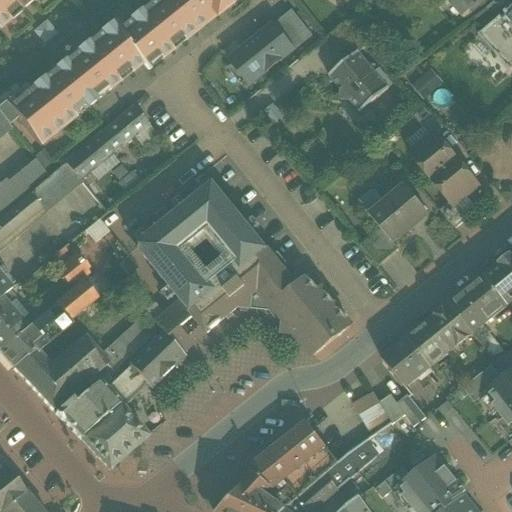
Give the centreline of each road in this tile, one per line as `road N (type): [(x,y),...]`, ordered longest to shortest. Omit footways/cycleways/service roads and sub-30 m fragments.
road 1 (residential): [(269,0),(178,78),(382,331)]
road 2 (residential): [(142,501),(282,387),(339,367),(382,331)]
road 3 (residential): [(382,331),(511,226)]
road 4 (residential): [(0,388),(95,500)]
